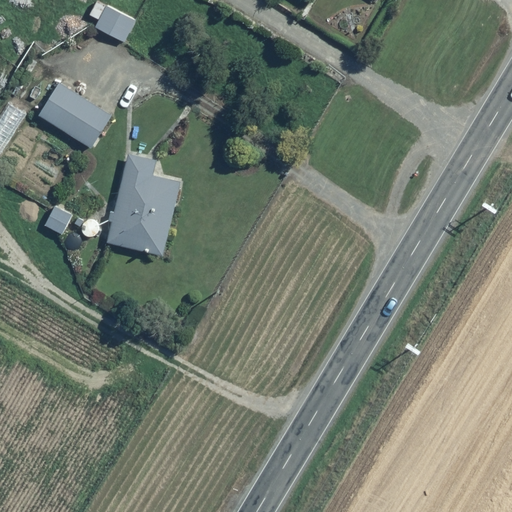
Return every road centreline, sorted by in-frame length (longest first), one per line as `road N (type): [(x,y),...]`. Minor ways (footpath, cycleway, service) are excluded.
road 1 (primary): [(511,87),(256,511)]
road 2 (unknown): [(478,143),(239,0)]
